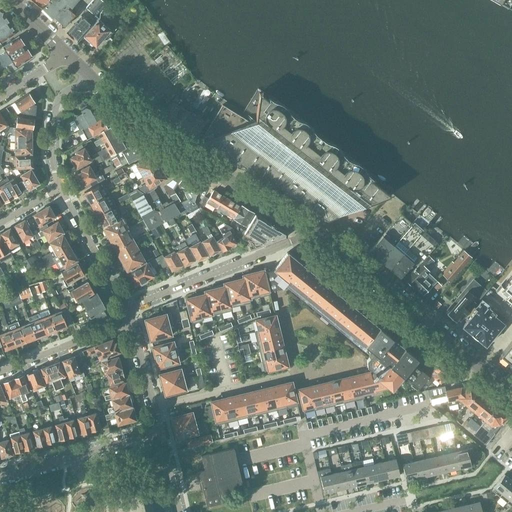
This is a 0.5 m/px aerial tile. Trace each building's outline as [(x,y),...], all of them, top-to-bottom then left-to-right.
[(52,19),(53,19),(64,5),(67,8),(69,6),(71,7),(77,0),(48,0),(42,8),(52,19)] [(92,0),(86,7),(92,13),(103,1),(101,0),(92,0)] [(511,0),(498,0),(511,8),(511,0)] [(109,2),(104,8),(108,11),(113,6),(110,3),(109,2)] [(64,5),(53,19),(61,27),(64,27),(75,14),(67,8),(64,5)] [(99,18),(98,19),(101,22),(109,12),(108,11),(104,8),(100,13),(99,18)] [(0,28),(9,22),(3,12),(0,11),(0,28)] [(76,43),(83,36),(92,26),(87,21),(85,19),(81,15),(66,32),(72,39),(73,39),(76,43)] [(92,26),(83,36),(90,42),(90,43),(92,45),(94,45),(96,47),(104,38),(106,40),(113,32),(111,30),(111,29),(110,27),(107,24),(104,24),(101,22),(98,19),(92,26)] [(9,22),(0,28),(0,42),(0,43),(16,33),(9,22)] [(18,36),(3,46),(7,52),(0,56),(0,61),(1,62),(25,46),(18,36)] [(152,58),(174,85),(185,73),(188,70),(167,45),(152,58)] [(1,63),(4,67),(12,61),(16,67),(32,57),(25,47),(1,63)] [(143,75),(140,78),(145,84),(149,81),(143,75)] [(145,84),(140,78),(125,92),(131,98),(145,84)] [(161,116),(170,122),(180,106),(184,101),(191,92),(190,91),(182,100),(181,99),(176,104),(173,102),(166,108),(161,116)] [(174,127),(177,128),(188,112),(183,108),(187,104),(186,102),(193,94),(191,92),(184,101),(180,106),(170,122),(173,124),(173,125),(174,127)] [(21,116),(33,118),(33,116),(35,117),(36,106),(34,105),(34,104),(35,103),(32,98),(32,97),(30,94),(29,94),(28,93),(15,102),(21,112),(21,116)] [(281,193),(284,193),(284,194),(290,197),(291,196),(295,198),(296,201),(302,205),(303,203),(308,206),(309,209),(315,213),(316,211),(321,214),(322,217),(327,221),(329,220),(334,211),(341,215),(349,212),(348,212),(363,205),(364,206),(370,204),(370,203),(381,189),(384,191),(384,190),(266,98),(265,99),(263,102),(259,101),(258,101),(255,122),(252,123),(222,105),(201,139),(205,142),(202,143),(213,150),(214,148),(219,151),(220,154),(226,158),(227,156),(232,159),(232,162),(239,166),(240,164),(245,167),(245,170),(251,174),(253,172),(257,175),(258,178),(264,181),(265,180),(270,183),(271,186),(277,189),(275,191),(277,192),(279,193),(281,193)] [(182,130),(186,132),(202,107),(203,107),(204,104),(201,102),(193,115),(188,112),(177,128),(179,130),(181,130),(182,130)] [(202,107),(186,132),(195,138),(205,122),(199,119),(209,104),(206,102),(204,104),(203,107),(202,107)] [(79,130),(98,120),(94,112),(92,113),(89,108),(90,107),(86,106),(81,108),(81,110),(80,110),(82,112),(81,112),(82,113),(77,115),(74,114),(73,119),(79,130)] [(6,107),(1,111),(4,116),(9,113),(6,107)] [(0,113),(0,130),(4,128),(5,129),(5,130),(6,131),(9,127),(0,113)] [(16,127),(31,130),(32,130),(32,129),(34,128),(34,125),(33,123),(34,118),(33,118),(21,116),(18,115),(17,115),(16,127)] [(87,139),(97,133),(107,128),(107,126),(107,125),(106,122),(104,122),(104,121),(103,121),(101,118),(98,120),(79,130),(77,131),(79,135),(83,133),(87,139)] [(129,146),(123,140),(118,135),(116,136),(110,126),(107,128),(97,133),(100,139),(94,142),(96,146),(102,142),(105,148),(97,152),(98,153),(99,156),(102,161),(121,150),(129,146)] [(15,127),(15,142),(33,142),(33,137),(31,135),(31,130),(16,127),(15,127)] [(112,159),(114,163),(132,152),(133,154),(143,148),(143,147),(141,148),(137,141),(129,146),(121,150),(123,154),(122,155),(119,155),(116,156),(116,157),(112,159)] [(33,142),(15,142),(15,153),(31,153),(31,148),(33,147),(33,142)] [(74,163),(76,168),(90,160),(84,148),(76,152),(77,154),(71,158),(71,160),(72,163),(74,163)] [(132,152),(114,163),(116,167),(121,164),(122,167),(146,153),(143,148),(133,154),(132,152)] [(32,156),(32,155),(15,156),(16,168),(33,167),(32,162),(34,160),(33,157),(32,156)] [(137,166),(142,176),(159,167),(157,163),(150,158),(137,166)] [(112,165),(100,171),(102,175),(107,172),(114,168),(112,165)] [(102,175),(100,171),(93,174),(89,166),(81,170),(82,172),(75,175),(76,176),(76,178),(77,180),(79,181),(81,186),(89,182),(91,186),(104,179),(102,175)] [(140,188),(146,192),(153,188),(155,187),(156,184),(166,178),(163,174),(165,173),(165,170),(164,167),(161,166),(159,167),(142,176),(137,179),(141,186),(140,187),(140,188)] [(20,175),(19,174),(15,177),(24,191),(28,189),(29,190),(39,184),(34,176),(36,174),(33,170),(31,170),(30,169),(20,175)] [(178,183),(187,189),(194,177),(185,172),(178,183)] [(194,177),(187,189),(185,193),(187,199),(175,205),(181,215),(197,206),(191,197),(196,194),(203,183),(194,177)] [(7,178),(3,180),(14,198),(21,194),(21,193),(22,192),(14,178),(9,181),(7,178)] [(14,198),(3,180),(0,182),(0,196),(4,203),(5,202),(7,202),(14,198)] [(90,203),(90,204),(108,194),(106,189),(103,188),(100,183),(84,192),(87,197),(86,199),(88,203),(90,203)] [(153,188),(146,192),(146,193),(142,195),(140,192),(137,190),(129,194),(149,230),(180,213),(172,201),(167,204),(168,205),(164,207),(153,188)] [(206,202),(215,208),(222,195),(213,190),(208,198),(206,202)] [(117,199),(120,203),(129,198),(127,193),(117,199)] [(180,201),(175,193),(170,196),(175,204),(180,201)] [(96,215),(109,207),(114,205),(108,194),(90,204),(93,208),(92,210),(94,214),(96,214),(96,215)] [(217,218),(220,220),(232,201),(222,195),(215,208),(222,211),(217,218)] [(201,206),(206,202),(208,198),(204,196),(197,202),(201,206)] [(220,220),(224,222),(230,225),(232,221),(225,218),(227,215),(233,218),(241,206),(232,201),(220,220)] [(241,206),(233,218),(233,219),(246,226),(254,213),(241,205),(241,206)] [(55,217),(48,206),(33,215),(39,226),(45,223),(55,217)] [(101,223),(103,228),(120,218),(118,214),(118,211),(115,206),(110,209),(97,216),(97,217),(97,219),(99,223),(101,223)] [(197,206),(202,215),(205,211),(197,206)] [(96,215),(97,216),(110,209),(109,207),(96,215)] [(252,238),(256,240),(264,245),(286,236),(286,233),(287,233),(277,227),(267,221),(258,215),(257,215),(255,214),(244,233),(252,238)] [(401,214),(390,226),(401,235),(411,224),(401,214)] [(107,238),(108,239),(127,229),(121,218),(120,218),(103,228),(104,229),(103,229),(106,236),(107,235),(109,237),(107,238)] [(14,226),(22,241),(33,235),(24,220),(14,226)] [(48,242),(63,233),(57,221),(47,227),(45,223),(39,226),(37,228),(41,236),(44,235),(48,242)] [(381,260),(400,275),(402,278),(421,257),(423,259),(431,250),(439,242),(436,239),(434,240),(421,229),(414,222),(381,260)] [(232,228),(223,223),(218,226),(219,229),(224,237),(218,240),(216,237),(215,237),(217,241),(223,251),(230,247),(231,246),(233,247),(235,246),(236,244),(235,244),(236,243),(231,234),(234,232),(232,228)] [(207,236),(208,238),(201,241),(209,255),(210,255),(212,256),(215,254),(215,252),(220,250),(206,226),(202,228),(206,236),(207,236)] [(401,235),(390,226),(369,250),(380,259),(401,235)] [(0,234),(9,249),(11,253),(20,248),(10,228),(0,234)] [(37,239),(41,236),(37,228),(32,231),(37,239)] [(115,248),(115,249),(133,240),(127,229),(108,239),(109,240),(110,239),(111,242),(110,242),(113,249),(115,248)] [(250,242),(252,238),(244,233),(241,237),(250,242)] [(0,266),(3,271),(6,269),(4,264),(5,264),(1,257),(10,252),(1,235),(0,235),(0,266)] [(42,257),(45,262),(70,248),(66,242),(67,241),(65,237),(63,237),(63,235),(50,243),(54,250),(42,257)] [(119,260),(120,261),(139,251),(133,240),(115,249),(116,250),(114,251),(118,257),(119,257),(121,259),(119,260)] [(264,245),(256,240),(255,242),(252,240),(248,246),(250,251),(264,245)] [(207,255),(199,241),(189,247),(197,261),(199,260),(200,261),(203,259),(203,257),(207,255)] [(190,263),(195,260),(187,246),(176,252),(184,266),(186,265),(188,266),(190,264),(190,263)] [(70,248),(45,262),(48,267),(55,262),(59,270),(77,260),(76,258),(76,257),(74,253),(73,253),(70,248)] [(139,251),(120,261),(120,262),(122,261),(123,264),(122,265),(125,271),(126,270),(127,271),(145,262),(139,251)] [(177,268),(182,265),(174,251),(163,257),(168,265),(171,271),(172,270),(174,271),(177,270),(177,268)] [(441,274),(450,282),(471,257),(464,251),(453,263),(452,261),(441,274)] [(304,295),(319,277),(288,252),(273,270),(266,271),(266,272),(265,272),(269,290),(270,289),(270,290),(277,288),(278,289),(292,285),(304,295)] [(152,276),(148,268),(151,267),(151,268),(160,263),(163,268),(168,265),(163,257),(162,255),(157,258),(157,257),(148,262),(144,264),(127,274),(134,286),(140,282),(142,285),(142,284),(141,283),(145,281),(146,282),(147,282),(145,279),(152,276)] [(405,279),(413,287),(414,286),(423,295),(432,285),(437,290),(441,285),(437,281),(428,273),(429,271),(426,268),(433,261),(428,256),(405,279)] [(32,259),(27,262),(31,270),(37,267),(32,259)] [(62,279),(66,287),(71,284),(70,282),(84,274),(80,268),(82,266),(80,263),(78,263),(77,262),(60,271),(64,278),(62,279)] [(269,291),(270,291),(270,290),(270,289),(269,290),(265,272),(266,272),(266,271),(265,272),(265,271),(264,271),(264,270),(253,273),(258,294),(259,298),(270,295),(269,291)] [(259,298),(258,294),(253,273),(244,275),(250,300),(259,298)] [(511,274),(502,287),(508,292),(504,297),(511,303),(511,274)] [(250,300),(244,275),(243,275),(244,278),(234,281),(235,282),(240,305),(250,303),(250,300)] [(329,322),(347,300),(319,277),(304,295),(324,312),(321,315),(323,317),(321,319),(325,322),(327,320),(329,322)] [(77,302),(81,300),(94,293),(94,292),(95,290),(93,287),(91,287),(88,281),(74,289),(73,287),(68,290),(71,297),(74,296),(77,302)] [(240,305),(235,282),(234,281),(224,283),(230,308),(240,305)] [(230,308),(224,283),(225,286),(215,289),(221,313),(231,311),(230,308)] [(460,321),(479,298),(486,291),(481,286),(478,289),(473,284),(463,296),(461,294),(447,310),(449,312),(447,314),(456,322),(458,319),(460,321)] [(215,289),(205,291),(211,315),(211,316),(221,313),(215,289)] [(205,294),(196,296),(201,317),(211,315),(205,291),(205,294)] [(81,300),(87,310),(101,302),(96,292),(81,300)] [(15,296),(9,300),(11,304),(21,300),(19,294),(15,296)] [(196,296),(186,299),(192,324),(202,321),(201,317),(196,296)] [(332,319),(360,342),(375,324),(347,300),(329,322),(332,319)] [(485,346),(503,324),(494,316),(496,314),(487,307),(489,305),(481,300),(474,308),(476,309),(462,327),(472,335),(471,335),(475,338),(476,338),(485,346)] [(101,302),(87,310),(90,316),(88,317),(88,318),(90,322),(96,319),(96,320),(108,314),(106,309),(105,309),(101,302)] [(67,308),(61,311),(65,322),(67,321),(65,315),(67,314),(68,316),(70,315),(67,308)] [(38,314),(40,319),(46,334),(47,334),(47,335),(52,333),(52,332),(56,330),(51,315),(49,310),(38,314)] [(61,311),(51,315),(56,330),(57,330),(58,331),(62,329),(62,328),(67,326),(65,322),(61,311)] [(187,318),(185,311),(179,312),(181,320),(187,318)] [(70,316),(70,315),(68,316),(67,314),(65,315),(67,321),(65,322),(67,326),(67,327),(73,325),(71,319),(70,316)] [(165,314),(145,320),(148,330),(168,325),(165,314)] [(258,331),(278,326),(275,316),(256,320),(258,331)] [(187,318),(181,320),(183,328),(190,327),(187,318)] [(40,319),(30,323),(36,338),(37,338),(37,339),(42,337),(41,336),(46,334),(40,319)] [(30,323),(20,327),(26,342),(27,342),(27,343),(32,341),(31,340),(36,338),(30,323)] [(369,370),(372,373),(371,374),(373,376),(375,374),(379,377),(378,379),(379,380),(388,387),(391,390),(402,376),(418,389),(421,387),(425,390),(434,378),(440,383),(450,370),(444,364),(442,366),(439,364),(440,364),(439,363),(428,376),(413,364),(417,358),(375,324),(360,342),(373,352),(366,360),(367,366),(370,369),(369,370)] [(168,325),(148,330),(151,341),(171,335),(168,325)] [(257,342),(280,336),(278,326),(258,331),(254,332),(257,342)] [(20,327),(9,331),(15,346),(17,346),(17,347),(21,345),(21,344),(26,342),(20,327)] [(15,346),(9,331),(0,334),(0,337),(5,350),(6,350),(6,351),(11,349),(11,348),(15,346)] [(259,352),(283,346),(280,336),(257,342),(259,352)] [(112,339),(86,349),(88,355),(96,352),(99,359),(117,352),(116,351),(118,350),(116,344),(114,345),(112,339)] [(511,340),(500,355),(507,361),(511,364),(511,365),(511,340)] [(177,341),(152,347),(155,358),(180,351),(177,341)] [(262,362),(285,356),(283,346),(259,352),(262,362)] [(77,353),(78,354),(80,359),(85,357),(83,351),(77,353)] [(180,351),(155,358),(158,368),(182,362),(180,351)] [(80,359),(78,354),(72,357),(71,356),(68,357),(67,358),(62,360),(68,378),(81,374),(78,367),(82,365),(80,359)] [(106,359),(106,357),(94,361),(95,365),(101,363),(104,373),(121,368),(121,367),(122,365),(121,362),(119,361),(118,356),(106,359)] [(288,366),(285,356),(262,362),(264,372),(288,366)] [(54,363),(50,365),(59,388),(63,387),(59,378),(66,376),(60,361),(58,361),(57,361),(55,362),(54,363)] [(59,388),(50,365),(45,366),(44,366),(42,367),(41,368),(39,369),(45,384),(52,381),(55,389),(59,388)] [(184,368),(160,375),(162,385),(183,380),(187,378),(184,368)] [(33,390),(44,386),(38,370),(37,369),(32,371),(32,372),(27,374),(33,390)] [(100,383),(101,387),(123,381),(122,378),(124,377),(123,375),(124,373),(124,371),(122,370),(122,369),(106,373),(108,380),(100,383)] [(388,387),(379,380),(371,382),(369,373),(359,376),(359,375),(358,375),(363,394),(373,392),(373,391),(388,387)] [(17,377),(13,379),(22,401),(25,400),(23,392),(29,390),(24,375),(22,376),(20,375),(18,376),(17,377)] [(201,375),(197,376),(195,376),(198,389),(204,387),(201,375)] [(363,394),(358,375),(348,377),(354,401),(364,398),(363,394)] [(354,401),(348,377),(338,380),(344,403),(354,401)] [(22,401),(13,379),(9,380),(7,380),(5,381),(4,382),(2,383),(8,398),(15,395),(22,414),(26,412),(22,401)] [(186,390),(183,380),(162,385),(165,395),(186,390)] [(344,403),(338,380),(328,382),(334,406),(344,403)] [(104,396),(105,400),(129,393),(126,382),(108,387),(110,394),(104,396)] [(291,382),(281,385),(286,404),(296,401),(291,382)] [(328,382),(318,385),(324,408),(334,406),(328,382)] [(287,408),(286,404),(281,385),(271,387),(277,411),(287,408)] [(314,410),(324,408),(318,385),(309,387),(314,410)] [(464,403),(466,405),(477,392),(469,385),(465,391),(461,387),(445,391),(444,386),(427,390),(429,398),(445,394),(449,406),(457,404),(461,407),(464,403)] [(277,411),(271,387),(261,390),(267,413),(277,411)] [(309,387),(298,390),(304,413),(314,410),(309,387)] [(267,413),(261,390),(251,392),(257,415),(267,413)] [(257,415),(251,392),(241,394),(247,418),(257,415)] [(466,405),(475,412),(485,399),(477,392),(466,405)] [(132,402),(130,394),(111,399),(113,406),(107,408),(108,412),(132,406),(131,402),(132,402)] [(247,418),(241,394),(231,397),(237,420),(247,418)] [(237,420),(231,397),(221,399),(227,423),(237,420)] [(227,423),(221,399),(211,402),(212,405),(206,407),(209,419),(215,418),(217,425),(227,423)] [(475,412),(476,413),(484,420),(495,407),(485,399),(475,412)] [(373,406),(366,408),(368,415),(374,413),(373,406)] [(495,407),(484,420),(476,431),(472,435),(485,445),(494,433),(508,417),(495,407)] [(114,412),(105,415),(106,419),(116,417),(118,425),(136,420),(135,418),(136,417),(135,414),(134,414),(132,408),(114,412)] [(192,412),(171,418),(174,428),(194,423),(192,412)] [(96,413),(86,416),(91,432),(99,430),(100,429),(101,429),(96,413)] [(105,415),(99,417),(103,429),(108,427),(105,415)] [(91,432),(86,416),(76,419),(80,435),(82,434),(83,435),(91,432)] [(67,417),(63,418),(69,439),(77,436),(77,435),(79,435),(74,419),(68,421),(67,417)] [(69,439),(63,418),(59,420),(60,423),(53,425),(58,441),(59,440),(61,441),(69,439)] [(198,422),(194,423),(174,428),(177,439),(201,432),(198,422)] [(52,425),(42,428),(46,445),(54,442),(55,442),(56,441),(52,425)] [(18,430),(19,435),(24,451),(32,449),(33,448),(34,448),(30,432),(25,433),(24,428),(18,430)] [(46,445),(42,428),(31,431),(36,447),(37,447),(38,447),(46,445)] [(24,451),(19,435),(9,437),(13,453),(15,453),(16,453),(24,451)] [(210,435),(187,441),(188,447),(212,442),(210,435)] [(0,441),(0,454),(1,458),(12,455),(8,439),(0,441)] [(233,448),(201,456),(204,470),(198,472),(207,507),(229,502),(227,494),(243,490),(233,448)] [(473,448),(456,452),(460,468),(471,466),(470,464),(476,462),(473,448)] [(456,452),(445,455),(449,471),(460,468),(456,452)] [(445,455),(434,457),(438,473),(449,471),(445,455)] [(434,457),(424,460),(428,476),(438,473),(434,457)] [(395,459),(385,462),(388,478),(399,475),(395,459)] [(362,460),(351,463),(356,486),(367,483),(363,467),(362,460)] [(424,460),(413,462),(417,478),(428,476),(424,460)] [(385,462),(374,464),(378,481),(388,478),(385,462)] [(417,478),(413,462),(402,465),(406,481),(417,478)] [(340,466),(341,472),(342,472),(346,488),(356,486),(351,463),(340,466)] [(374,464),(363,467),(367,483),(378,481),(374,464)] [(335,491),(331,474),(330,468),(316,471),(318,477),(320,477),(324,493),(335,491)] [(342,472),(341,472),(331,474),(335,491),(346,488),(342,472)] [(491,490),(499,497),(511,481),(504,475),(491,490)] [(499,497),(506,503),(511,495),(511,481),(499,497)] [(118,488),(112,484),(108,490),(113,493),(116,492),(118,488)] [(140,489),(113,495),(113,496),(116,496),(119,511),(142,511),(138,490),(140,490),(140,489)] [(481,511),(479,502),(468,504),(470,511),(481,511)]
